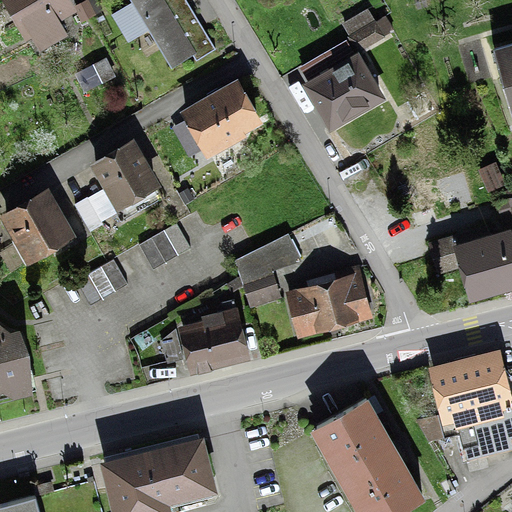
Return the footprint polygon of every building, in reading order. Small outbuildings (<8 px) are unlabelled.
[(66,9),(61,0),(12,0),(40,47),(65,31),(56,14),(66,9)] [(133,0),(111,13),(128,42),(151,28),(172,64),(192,53),(196,60),(215,48),(186,0),(133,0)] [(94,15),(87,1),(79,5),(78,12),(82,20),(94,15)] [(345,24),(351,36),(375,22),(368,11),(345,24)] [(382,35),(375,22),(351,36),(359,49),(382,35)] [(511,41),(493,47),(511,113),(511,41)] [(380,96),(357,56),(334,69),(332,66),(318,74),(320,77),(308,84),(318,102),(316,103),(316,105),(328,125),(330,125),(339,120),(339,119),(340,119),(380,96)] [(106,59),(94,65),(102,81),(113,76),(106,59)] [(257,119),(237,83),(185,111),(209,153),(242,134),(239,129),(257,119)] [(154,182),(131,143),(96,163),(118,202),(154,182)] [(73,238),(46,192),(7,215),(30,255),(54,242),(57,247),(73,238)] [(102,222),(88,197),(75,204),(90,229),(102,222)] [(511,197),(499,201),(505,224),(511,221),(511,197)] [(176,222),(138,244),(153,269),(190,247),(176,222)] [(460,249),(456,236),(431,244),(437,264),(462,257),(473,293),(511,281),(511,246),(508,235),(493,239),(491,232),(473,238),(475,245),(460,249)] [(286,234),(235,259),(242,279),(271,270),(299,259),(286,234)] [(113,258),(75,279),(90,305),(128,284),(113,258)] [(340,283),(293,296),(302,329),(370,310),(358,266),(337,271),(340,283)] [(271,270),(242,279),(251,305),(279,295),(271,270)] [(221,319),(185,328),(195,367),(249,354),(234,298),(222,301),(217,307),(221,319)] [(0,326),(0,385),(27,379),(15,332),(9,333),(0,326)] [(183,357),(176,329),(161,340),(167,362),(183,357)] [(502,357),(436,373),(445,412),(455,410),(470,470),(485,466),(482,454),(510,447),(507,437),(511,436),(511,368),(505,371),(502,357)] [(391,511),(421,495),(366,398),(318,425),(333,450),(329,453),(355,498),(359,498),(367,511),(391,511)] [(158,450),(106,461),(117,511),(119,511),(167,501),(164,489),(209,479),(201,440),(158,450)] [(0,511),(40,511),(36,495),(0,504),(0,511)]
